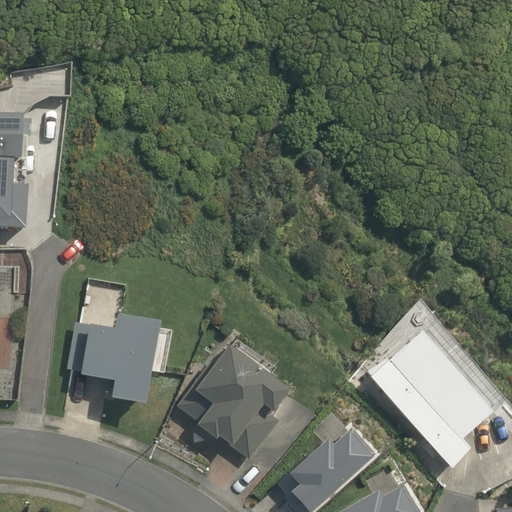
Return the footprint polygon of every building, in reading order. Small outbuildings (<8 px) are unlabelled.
[(0,116),(0,228),(24,230),(26,186),(23,185),(27,136),(20,136),(21,117),(0,116)] [(143,405),(156,323),(115,316),(113,331),(73,324),(65,371),(79,373),(78,376),(111,382),(108,400),(143,405)] [(367,378),(448,471),(467,449),(458,441),(489,415),(418,334),(388,360),(383,355),(366,369),(371,375),(367,378)] [(232,448),(249,460),(278,423),(271,417),(280,407),(278,405),(288,393),(231,346),(214,366),(208,362),(173,406),(195,423),(189,431),(214,451),(217,447),(227,454),(232,448)] [(304,511),(312,511),(370,460),(346,433),(331,447),(326,441),(287,476),(297,487),(289,495),(304,511)] [(410,511),(398,489),(380,499),(376,493),(341,511),(410,511)]
